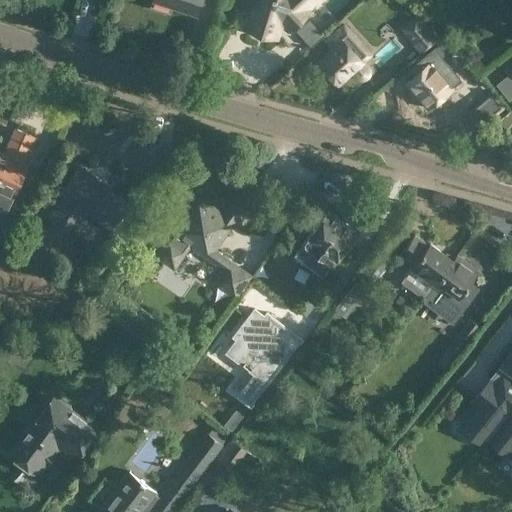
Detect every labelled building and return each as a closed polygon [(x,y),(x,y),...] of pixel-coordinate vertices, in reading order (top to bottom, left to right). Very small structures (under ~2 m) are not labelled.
[(150,0),(149,5),(169,13),(172,4),(197,13),(200,0),(150,0)] [(311,8),(318,0),(250,0),(242,28),(278,39),(281,31),(290,33),(291,29),(312,10),(311,8)] [(422,20),(420,17),(402,32),(420,54),(424,51),(442,36),(426,16),(422,20)] [(295,30),(305,40),(318,28),(309,17),(295,30)] [(345,22),(334,32),(324,41),(331,48),(316,62),(337,84),(350,72),(354,77),(357,78),(360,79),(363,79),(366,77),(367,75),(368,72),(367,68),(366,66),(363,62),(373,54),(345,22)] [(442,36),(424,51),(432,60),(448,47),(447,47),(451,44),(452,43),(445,34),(442,36)] [(450,88),(428,62),(404,81),(426,108),(450,88)] [(501,106),(492,95),(474,109),(483,120),(501,106)] [(508,128),(511,121),(511,116),(506,112),(499,121),(508,128)] [(29,162),(28,161),(26,160),(36,136),(14,126),(3,150),(0,148),(0,194),(12,200),(29,164),(29,162)] [(61,193),(64,195),(48,217),(67,230),(82,208),(110,227),(128,201),(80,166),(61,193)] [(198,198),(173,233),(164,245),(177,255),(186,242),(222,268),(212,281),(232,295),(246,275),(213,250),(234,220),(241,225),(252,209),(236,198),(224,216),(198,198)] [(359,231),(328,207),(301,243),(301,244),(293,254),(322,276),(330,266),(331,267),(359,231)] [(424,298),(452,259),(429,242),(428,244),(414,235),(400,253),(414,263),(401,280),(424,298)] [(452,259),(424,298),(422,301),(453,323),(480,287),(470,280),(477,270),(456,254),(452,259)] [(376,255),(358,278),(369,286),(387,264),(376,255)] [(372,292),(356,279),(334,307),(345,316),(355,303),(363,304),(372,292)] [(308,301),(300,311),(307,317),(315,307),(308,301)] [(264,315),(254,308),(233,335),(238,338),(228,351),(255,373),(238,394),(249,402),(300,338),(266,312),(264,315)] [(447,369),(480,326),(469,317),(437,361),(447,369)] [(24,358),(42,333),(25,326),(9,347),(24,358)] [(511,344),(497,363),(509,372),(508,374),(502,369),(494,379),(489,375),(468,401),(470,402),(458,417),(461,419),(457,425),(483,446),(487,440),(509,458),(508,459),(511,462),(511,344)] [(110,413),(123,395),(116,390),(103,408),(110,413)] [(19,436),(20,440),(8,455),(35,474),(61,441),(67,446),(66,448),(78,456),(98,429),(86,421),(71,409),(70,404),(61,397),(57,398),(53,395),(52,396),(47,397),(40,406),(40,412),(30,426),(26,426),(19,436)] [(231,430),(237,422),(229,416),(223,424),(231,430)] [(391,430),(382,442),(390,447),(398,435),(391,430)] [(171,511),(223,444),(206,431),(158,495),(160,497),(149,511),(171,511)] [(220,492),(240,465),(237,463),(247,450),(230,437),(200,477),(220,492)] [(139,511),(140,511),(142,511),(149,511),(160,497),(158,495),(154,493),(156,490),(131,471),(99,511),(139,511)]
